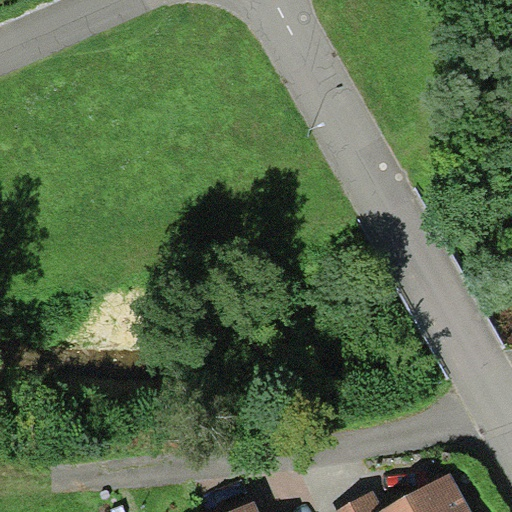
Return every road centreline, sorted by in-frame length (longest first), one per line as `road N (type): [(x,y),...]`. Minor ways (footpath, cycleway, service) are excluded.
road 1 (residential): [(511,425),(269,0)]
road 2 (residential): [(120,0),(0,52)]
